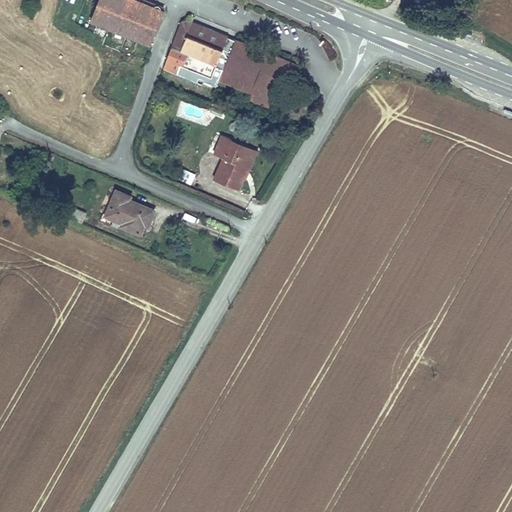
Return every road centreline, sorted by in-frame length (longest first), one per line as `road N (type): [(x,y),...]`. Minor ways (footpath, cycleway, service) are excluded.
road 1 (tertiary): [(93,511),(347,81)]
road 2 (primary): [(511,71),(376,17)]
road 3 (primary): [(381,40),(511,95)]
